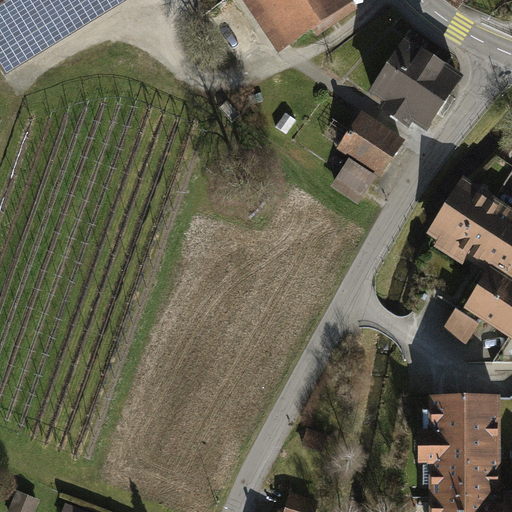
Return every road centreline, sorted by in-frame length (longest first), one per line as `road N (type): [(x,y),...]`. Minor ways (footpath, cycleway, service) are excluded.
road 1 (residential): [(349,303),(503,51)]
road 2 (residential): [(237,511),(349,303)]
road 3 (residential): [(349,303),(465,374)]
